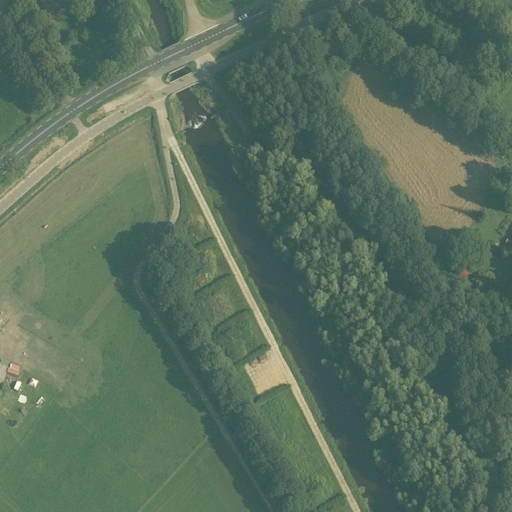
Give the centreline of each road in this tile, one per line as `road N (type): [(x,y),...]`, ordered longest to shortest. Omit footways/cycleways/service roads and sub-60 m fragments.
road 1 (track): [(201,396),(134,285),(178,212),(167,132)]
road 2 (unclassified): [(0,209),(86,137),(210,69)]
road 3 (primary): [(0,167),(85,100),(200,39)]
road 4 (track): [(333,12),(511,155)]
road 5 (unclassified): [(210,69),(359,0)]
